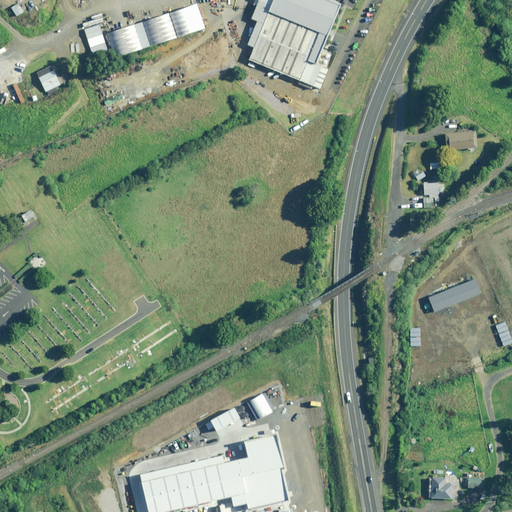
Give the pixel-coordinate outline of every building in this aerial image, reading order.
[(308,81),(341,0),(254,0),(240,36),(255,42),(249,56),(308,81)] [(102,36),(111,58),(172,35),(163,12),(102,36)] [(48,67),(37,73),(47,91),(64,83),(57,69),(50,72),(48,67)] [(473,130),(441,133),(443,150),(475,147),(473,130)] [(413,147),(409,145),(404,154),(408,156),(413,147)] [(452,179),(448,183),(453,187),(457,183),(452,179)] [(421,194),(427,194),(427,197),(436,197),(436,194),(436,183),(421,183),(421,194)] [(431,197),(421,197),(421,207),(431,207),(431,197)] [(32,207),(21,214),(26,222),(37,215),(32,207)] [(473,292),(465,273),(422,290),(430,310),(473,292)] [(137,474),(145,511),(169,511),(230,499),(232,511),(291,499),(277,435),(244,443),(246,451),(137,474)] [(449,492),(449,490),(451,491),(452,484),(450,484),(443,483),(443,477),(427,476),(426,497),(449,498),(452,498),(453,492),(449,492)] [(464,484),(466,484),(465,487),(482,488),(483,478),(466,476),(466,480),(464,480),(464,484)]
